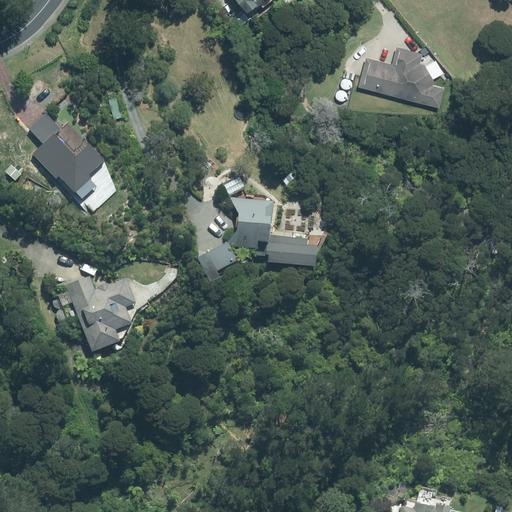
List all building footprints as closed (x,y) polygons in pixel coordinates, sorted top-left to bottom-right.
[(228,0),(240,16),(230,23),(235,29),(247,21),(242,15),(250,9),(251,11),(264,0),(228,0)] [(429,89),(431,85),(429,82),(440,76),(433,64),(421,71),(420,68),(416,66),(418,56),(394,50),(390,67),(363,60),(355,90),(436,111),(441,92),(429,89)] [(87,177),(103,162),(88,145),(73,158),(53,135),(59,130),(45,114),(28,129),(42,145),(31,155),(55,180),(58,178),(73,194),(89,179),(87,177)] [(268,173),(263,177),(274,192),(279,188),(268,173)] [(270,247),(277,204),(236,197),(241,218),(238,235),(228,246),(211,254),(221,273),(241,263),(234,248),(259,252),(260,246),(270,248),(270,247)] [(322,266),(324,249),(282,245),(273,243),(271,254),(288,256),(287,261),(322,266)] [(213,284),(221,280),(218,274),(208,255),(200,259),(213,284)] [(65,286),(90,354),(118,344),(114,331),(131,325),(124,308),(134,304),(125,279),(93,290),(89,278),(65,286)] [(107,367),(101,369),(104,376),(110,374),(107,367)] [(419,501),(430,503),(432,493),(421,491),(419,501)] [(493,497),(491,511),(505,511),(507,499),(493,497)]
